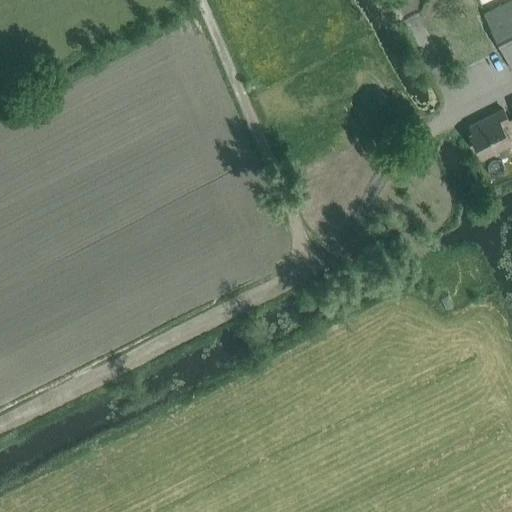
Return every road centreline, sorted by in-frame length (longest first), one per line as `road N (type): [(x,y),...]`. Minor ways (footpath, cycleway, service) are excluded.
road 1 (track): [(0,433),(292,284),(300,266)]
road 2 (track): [(300,266),(297,222),(201,0)]
road 3 (track): [(300,266),(340,241),(398,146),(482,93)]
